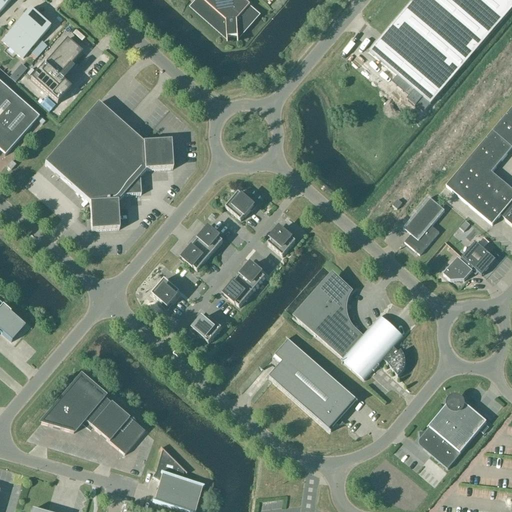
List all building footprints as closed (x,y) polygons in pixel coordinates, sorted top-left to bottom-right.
[(0,0),(0,14),(11,0),(0,0)] [(228,42),(228,39),(237,38),(238,41),(238,37),(239,37),(257,16),(258,17),(259,15),(250,7),(250,6),(242,0),(204,0),(203,1),(202,0),(197,0),(191,8),(192,9),(192,8),(225,37),(227,37),(227,42),(228,42)] [(414,0),(369,53),(431,106),(511,10),(511,3),(508,0),(414,0)] [(25,12),(22,16),(23,17),(2,41),(23,60),(50,29),(29,10),(26,13),(25,12)] [(66,41),(43,67),(62,84),(73,71),(69,68),(82,54),(66,41)] [(42,43),(31,56),(36,60),(47,47),(42,43)] [(337,51),(340,57),(350,51),(346,46),(337,51)] [(21,66),(10,79),(15,84),(26,71),(21,66)] [(43,67),(30,82),(57,106),(70,90),(62,84),(43,67)] [(0,94),(0,128),(22,104),(5,89),(0,94)] [(22,104),(0,128),(0,153),(4,158),(39,119),(22,104)] [(44,165),(69,187),(89,205),(91,233),(119,231),(117,203),(118,203),(123,198),(140,196),(139,179),(145,173),(172,171),(171,143),(143,144),(98,105),(44,165)] [(511,110),(446,188),(492,227),(501,217),(506,221),(505,222),(511,228),(511,191),(492,174),(511,150),(511,110)] [(15,165),(12,162),(7,168),(10,171),(15,165)] [(38,195),(46,189),(42,184),(34,190),(38,195)] [(250,204),(239,195),(225,210),(241,223),(244,219),(245,219),(254,209),(250,205),(250,204)] [(431,228),(444,213),(429,200),(403,230),(411,237),(404,244),(420,257),(439,234),(431,228)] [(397,211),(402,205),(397,201),(392,207),(397,211)] [(464,233),(470,227),(465,223),(459,229),(464,233)] [(186,257),(182,261),(193,270),(197,273),(223,244),(219,240),(219,239),(209,230),(205,235),(205,234),(198,242),(196,239),(189,247),(192,249),(185,257),(186,257)] [(284,234),(280,231),(271,241),(268,246),(283,259),(296,244),(284,234)] [(471,272),(473,270),(482,277),(495,262),(475,244),(462,260),(460,263),(458,260),(443,277),(450,283),(464,283),(472,273),(471,272)] [(237,281),(252,294),(265,280),(261,276),(261,275),(251,266),(247,271),(247,270),(237,281)] [(314,336),(344,360),(363,338),(355,332),(353,329),(350,325),(348,322),(347,318),(346,314),(346,311),(346,307),(347,302),(348,299),(350,295),(352,293),(335,279),(297,322),(314,336)] [(180,294),(164,281),(151,296),(163,306),(168,309),(176,299),(176,298),(180,294)] [(252,294),(237,281),(227,293),(228,293),(224,297),(235,306),(239,309),(252,294)] [(0,333),(11,343),(25,328),(10,315),(10,314),(2,307),(0,309),(0,333)] [(203,321),(202,321),(193,331),(198,335),(197,335),(209,345),(222,330),(206,317),(203,321)] [(403,357),(401,352),(399,354),(393,348),(402,338),(381,319),(363,338),(344,360),(342,363),(363,382),(372,371),(374,373),(379,367),(377,366),(382,360),(386,364),(398,379),(401,376),(404,371),(405,366),(405,361),(403,357)] [(288,342),(275,357),(282,363),(269,378),(329,432),(356,402),(288,342)] [(104,399),(80,379),(40,425),(73,435),(84,423),(124,457),(144,433),(111,405),(110,406),(103,400),(104,399)] [(420,448),(448,471),(473,440),(486,424),(478,417),(465,406),(463,406),(462,404),(460,401),(458,400),(455,400),(452,400),(450,402),(448,405),(448,407),(446,408),(428,429),(429,430),(425,435),(421,435),(421,439),(420,441),(419,443),(419,446),(420,448)] [(186,476),(186,475),(160,449),(160,450),(162,452),(156,474),(152,479),(159,484),(154,502),(152,504),(180,511),(193,511),(200,488),(202,489),(204,487),(182,481),(184,474),(186,476)]
